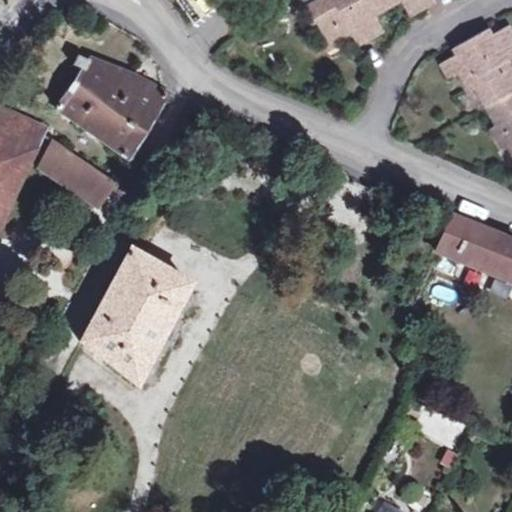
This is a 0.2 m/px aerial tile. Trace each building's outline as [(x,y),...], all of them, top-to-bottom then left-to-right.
[(203,0),(173,0),(193,23),(211,10),(203,0)] [(318,0),(304,8),(324,44),(345,31),(352,44),(379,29),(371,16),(399,0),(407,13),(428,1),(427,0),(318,0)] [(511,32),(508,26),(494,35),(489,26),(455,45),(460,54),(446,62),(454,77),(462,73),(471,89),(478,86),(499,125),(493,128),(505,149),(511,146),(511,147),(511,64),(509,60),(511,58),(511,32)] [(133,77),(93,62),(60,110),(128,161),(165,94),(133,77)] [(0,142),(2,143),(0,147),(0,227),(29,166),(42,136),(45,131),(0,108),(0,142)] [(42,136),(29,166),(99,213),(116,186),(42,136)] [(440,255),(511,284),(511,242),(453,219),(438,254),(440,255)] [(138,387),(193,286),(133,253),(83,344),(138,387)] [(429,409),(416,430),(452,451),(464,429),(429,409)]
